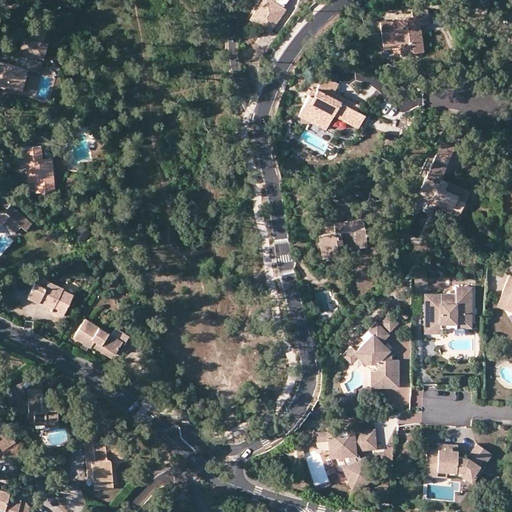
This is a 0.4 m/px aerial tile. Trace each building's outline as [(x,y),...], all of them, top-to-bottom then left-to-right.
[(273,0),(274,0),(273,0),(262,0),(251,19),(270,31),(286,8),(284,6),(287,0),(273,0)] [(476,14),(484,16),(486,9),(481,8),(477,7),(476,14)] [(410,42),(411,53),(423,51),(421,32),(418,32),(417,23),(429,22),(427,9),(412,11),(412,16),(396,17),(396,20),(380,22),(383,45),(400,43),(410,42)] [(28,36),(42,38),(44,26),(30,24),(28,36)] [(21,67),(0,61),(0,88),(1,84),(6,85),(21,89),(26,68),(31,69),(43,72),(45,62),(41,61),(42,58),(48,59),(52,43),(28,38),(21,67)] [(410,42),(400,43),(401,54),(411,53),(410,42)] [(31,69),(26,68),(21,89),(26,90),(31,69)] [(310,113),(329,123),(333,115),(358,127),(365,113),(358,110),(361,105),(341,95),(339,98),(332,95),(336,87),(338,83),(324,76),(318,86),(313,97),(308,94),(299,115),(308,119),(310,113)] [(313,97),(318,86),(314,84),(308,94),(313,97)] [(339,98),(341,95),(343,90),(336,87),(332,95),(339,98)] [(310,113),(308,119),(326,129),(329,123),(310,113)] [(70,132),(65,129),(62,136),(66,138),(70,132)] [(437,153),(449,159),(455,146),(442,141),(437,153)] [(36,191),(54,189),(52,170),(46,171),(45,158),(42,159),(41,146),(25,148),(26,160),(27,167),(29,181),(35,181),(36,191)] [(433,196),(462,209),(464,202),(469,191),(441,179),(449,159),(437,153),(418,195),(432,201),(433,196)] [(460,213),(462,209),(433,196),(432,201),(460,213)] [(0,223),(2,223),(5,226),(12,232),(20,224),(24,228),(30,222),(9,204),(5,209),(0,209),(0,223)] [(343,245),(366,241),(364,228),(358,229),(356,219),(334,222),(336,233),(318,236),(322,257),(344,253),(344,250),(343,245)] [(89,233),(79,228),(73,238),(84,244),(89,233)] [(344,250),(367,246),(366,241),(343,245),(344,250)] [(63,265),(61,258),(47,261),(49,272),(63,265)] [(52,306),(64,312),(73,294),(46,281),(43,286),(34,282),(27,297),(51,308),(52,306)] [(472,290),(456,290),(456,297),(438,297),(438,306),(429,306),(429,315),(425,315),(425,336),(441,336),(441,331),(441,326),(456,326),(456,315),(472,315),(472,290)] [(438,297),(425,296),(425,315),(429,315),(429,306),(438,306),(438,297)] [(511,307),(508,307),(511,298),(504,296),(499,307),(511,311),(511,307)] [(52,306),(51,308),(50,310),(62,316),(64,312),(52,306)] [(472,331),(472,315),(456,315),(456,326),(441,326),(441,331),(472,331)] [(94,341),(114,353),(121,342),(124,344),(128,336),(115,328),(111,334),(84,318),(72,336),(90,348),(91,345),(94,341)] [(393,356),(389,353),(391,351),(383,343),(390,335),(377,322),(369,330),(374,335),(355,354),(366,364),(378,364),(378,388),(400,388),(400,360),(393,360),(393,356)] [(94,341),(91,345),(111,357),(114,353),(94,341)] [(378,388),(378,364),(366,364),(372,370),(372,388),(378,388)] [(40,380),(24,381),(25,398),(17,398),(18,406),(23,406),(23,412),(25,412),(25,408),(44,407),(44,416),(50,416),(56,416),(55,395),(40,396),(40,380)] [(25,412),(25,417),(44,416),(44,407),(25,408),(25,412)] [(15,441),(0,418),(0,446),(2,449),(9,445),(15,441)] [(341,437),(356,436),(355,431),(355,429),(340,430),(341,437)] [(376,429),(355,431),(356,436),(356,440),(362,439),(363,451),(369,450),(369,445),(378,444),(376,429)] [(357,455),(357,451),(363,451),(362,439),(356,440),(356,436),(341,437),(340,430),(329,431),(330,441),(331,457),(332,457),(336,469),(343,467),(347,475),(352,489),(375,480),(366,457),(359,460),(357,455)] [(330,441),(329,431),(315,433),(315,442),(330,441)] [(83,434),(85,443),(103,441),(102,432),(83,434)] [(120,439),(103,441),(85,443),(88,477),(93,477),(112,474),(111,468),(110,461),(122,459),(120,439)] [(467,458),(457,458),(457,451),(451,451),(451,448),(438,447),(438,450),(430,449),(429,460),(426,462),(426,470),(429,473),(437,473),(437,470),(464,472),(467,467),(475,472),(477,469),(484,459),(487,461),(491,455),(492,454),(477,444),(467,458)] [(347,475),(343,467),(336,469),(338,472),(347,475)] [(472,483),(480,472),(477,469),(475,472),(467,467),(464,472),(461,476),(472,483)] [(113,487),(112,474),(93,477),(94,489),(113,487)] [(26,511),(29,505),(19,503),(18,506),(9,503),(6,502),(9,491),(0,488),(0,508),(5,510),(4,511),(26,511)] [(12,494),(9,503),(18,506),(19,503),(29,505),(21,496),(12,494)]
